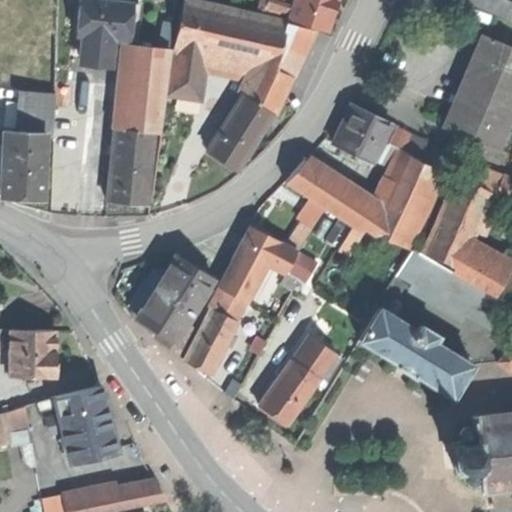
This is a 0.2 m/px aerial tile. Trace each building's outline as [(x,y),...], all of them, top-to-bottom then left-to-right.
[(133,2),(113,0),(79,0),(78,17),(84,18),(81,56),(95,57),(112,59),(114,38),(130,39),(133,2)] [(313,27),(193,0),(184,0),(173,46),(210,54),(256,64),(250,80),(244,93),(272,112),(275,114),(298,61),(313,27)] [(268,0),(265,10),(290,18),(293,7),(271,0),(268,0)] [(295,0),(293,7),(290,18),(325,29),(331,9),(334,0),(295,0)] [(463,0),(511,21),(511,1),(509,0),(463,0)] [(143,3),(133,2),(130,39),(140,40),(143,3)] [(446,126),(497,147),(511,111),(511,45),(484,34),(469,70),(446,126)] [(169,47),(133,43),(124,127),(155,130),(160,131),(169,47)] [(207,64),(210,54),(173,46),(166,92),(199,93),(207,64)] [(207,64),(250,80),(256,64),(210,54),(207,64)] [(52,129),(53,90),(32,90),(21,89),(20,128),(45,129),(52,129)] [(237,168),(272,112),(244,93),(207,149),(237,168)] [(334,141),(374,160),(383,140),(392,121),(352,102),(343,121),(334,141)] [(399,125),(392,121),(383,140),(400,148),(446,170),(449,171),(457,155),(398,127),(399,125)] [(147,203),(155,130),(124,127),(115,126),(107,198),(124,200),(147,203)] [(43,195),(45,129),(20,128),(5,128),(5,144),(4,165),(3,194),(23,195),(43,195)] [(409,248),(446,170),(400,148),(373,205),(363,226),(409,248)] [(466,157),(457,176),(494,193),(495,190),(500,181),(503,174),(466,157)] [(360,227),(363,226),(373,205),(304,160),(285,179),(353,223),(360,227)] [(511,174),(504,171),(503,174),(500,181),(511,186),(511,174)] [(424,250),(422,253),(459,268),(468,250),(477,230),(494,193),(457,176),(452,188),(435,225),(424,250)] [(429,222),(435,225),(452,188),(445,185),(429,222)] [(501,198),(495,190),(494,193),(477,230),(485,234),(501,198)] [(301,222),(286,244),(296,249),(299,250),(313,228),(301,222)] [(417,247),(424,250),(435,225),(429,222),(417,247)] [(363,229),(360,227),(353,223),(338,248),(348,254),(363,229)] [(249,225),(219,286),(248,300),(267,262),(285,271),(296,249),(286,244),(249,225)] [(422,253),(413,248),(400,272),(416,282),(413,288),(463,316),(466,311),(493,326),(507,300),(497,295),(476,283),(457,272),(422,253)] [(459,268),(457,272),(476,283),(488,261),(468,250),(459,268)] [(161,330),(175,339),(187,321),(214,278),(177,255),(167,270),(140,314),(139,316),(153,325),(161,330)] [(509,273),(488,261),(476,283),(497,295),(509,273)] [(134,311),(140,314),(167,270),(164,268),(158,269),(153,272),(151,276),(148,274),(128,305),(135,309),(134,311)] [(511,274),(509,273),(497,295),(507,300),(511,302),(511,274)] [(201,367),(212,372),(248,300),(219,286),(209,305),(212,307),(186,359),(201,367)] [(381,306),(361,338),(397,361),(396,363),(406,369),(416,376),(418,373),(454,396),(474,363),(440,342),(436,340),(418,329),(381,306)] [(311,335),(344,352),(354,333),(321,316),(311,335)] [(196,327),(187,321),(175,339),(161,330),(156,336),(182,356),(196,327)] [(422,323),(418,329),(436,340),(439,334),(422,323)] [(55,330),(10,329),(10,374),(24,374),(38,374),(55,374),(55,352),(55,330)] [(275,414),(288,424),(332,361),(304,341),(260,404),(275,414)] [(500,359),(511,368),(511,347),(511,346),(500,359)] [(354,377),(363,383),(371,371),(362,365),(354,377)] [(226,392),(236,397),(244,383),(234,378),(226,392)] [(63,429),(70,458),(116,447),(109,416),(101,384),(55,395),(57,405),(59,414),(63,429)] [(40,409),(57,405),(55,395),(38,399),(40,409)] [(7,442),(31,437),(24,404),(1,411),(6,438),(7,442)] [(511,410),(473,414),(479,428),(475,438),(474,428),(470,425),(464,426),(461,430),(462,436),(465,439),(453,440),(456,467),(469,466),(465,470),(465,475),(470,480),(476,480),(477,480),(480,476),(481,488),(511,484),(511,410)] [(50,432),(63,429),(59,414),(47,417),(50,432)] [(62,492),(66,511),(99,511),(121,507),(117,489),(115,481),(62,492)] [(121,507),(164,498),(155,481),(117,489),(121,507)]
